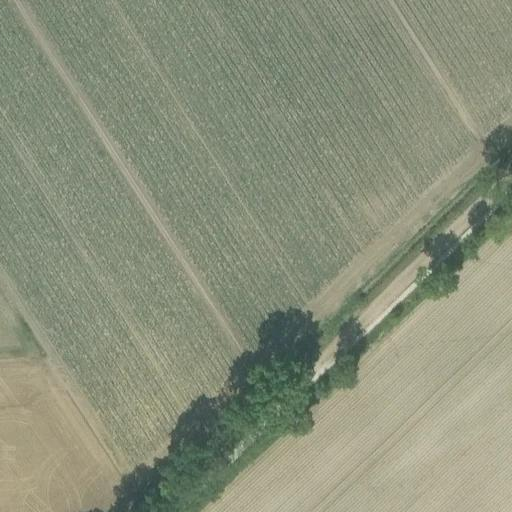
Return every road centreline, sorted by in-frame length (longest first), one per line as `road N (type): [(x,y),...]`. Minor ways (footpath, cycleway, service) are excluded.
road 1 (track): [(288,406),(327,356),(511,179)]
road 2 (unclassified): [(288,406),(178,511)]
